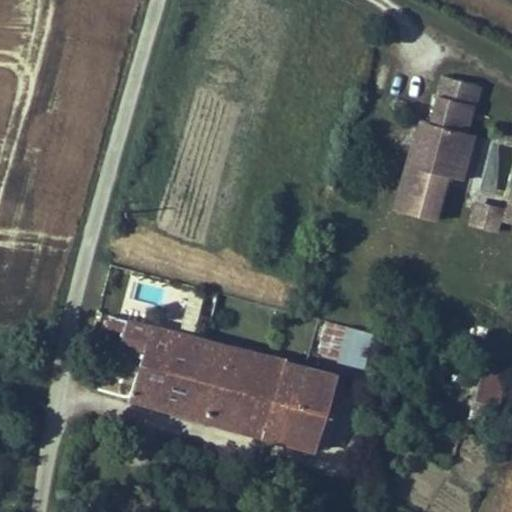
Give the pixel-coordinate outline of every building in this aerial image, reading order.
[(419,115),(395,201),(439,213),(450,173),(465,177),(477,131),(469,129),(482,83),(443,73),(431,118),(419,115)] [(511,184),(506,207),(478,199),(471,222),(499,230),(502,218),(511,221),(511,184)] [(167,288),(164,321),(198,323),(201,291),(167,288)] [(319,447),(340,371),(130,312),(122,340),(146,347),(133,395),(319,447)] [(366,364),(373,329),(322,320),(316,354),(366,364)] [(511,376),(511,371),(485,366),(478,399),(506,405),(511,376)] [(469,505),(472,482),(448,478),(445,501),(469,505)]
